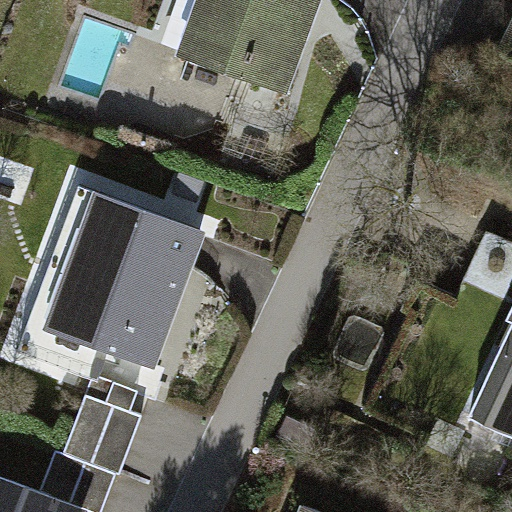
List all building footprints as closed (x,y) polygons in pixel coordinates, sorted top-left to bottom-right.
[(189,0),(173,46),(287,91),(319,0),(189,0)] [(511,8),(498,39),(511,46),(511,8)] [(204,224),(91,183),(43,322),(155,363),(204,224)] [(511,317),(465,414),(511,437),(511,317)] [(134,388),(91,374),(64,446),(56,444),(43,483),(85,500),(83,507),(95,511),(102,511),(141,405),(130,402),(134,388)] [(43,483),(0,466),(0,511),(81,511),(83,507),(85,500),(43,483)] [(341,511),(299,495),(292,511),(341,511)]
